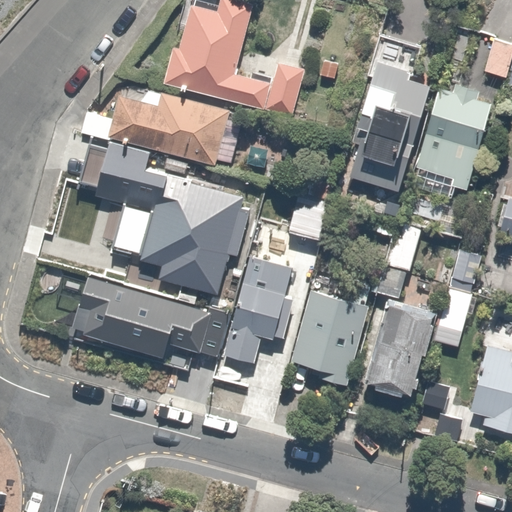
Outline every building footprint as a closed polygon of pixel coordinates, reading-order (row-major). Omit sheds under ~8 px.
[(171,43),(162,80),(263,106),(271,80),(233,69),(251,2),(245,0),(217,0),(215,6),(190,1),(176,45),(171,43)] [(511,41),(490,37),(482,76),(511,82),(511,41)] [(412,54),(378,45),(361,110),(369,112),(353,175),(403,188),(429,87),(405,81),(412,54)] [(489,98),(433,85),(413,169),(469,183),(489,98)] [(227,106),(160,89),(157,101),(117,93),(108,133),(213,160),(227,106)] [(149,150),(108,140),(95,193),(147,208),(134,255),(159,265),(158,277),(218,293),(228,254),(237,256),(253,206),(243,203),(245,191),(142,163),(149,150)] [(511,195),(505,194),(494,241),(511,245),(511,195)] [(328,202),(295,196),(288,234),(321,240),(328,202)] [(419,240),(390,232),(382,262),(411,270),(419,240)] [(295,262),(250,249),(219,352),(244,360),(251,338),(271,344),(295,262)] [(87,272),(69,324),(164,355),(167,339),(199,349),(210,308),(87,272)] [(345,298),(307,288),(286,366),(345,381),(371,284),(350,278),(345,298)] [(441,316),(382,298),(357,381),(416,398),(441,316)] [(511,348),(485,341),(467,411),(486,415),(483,426),(511,433),(511,348)]
